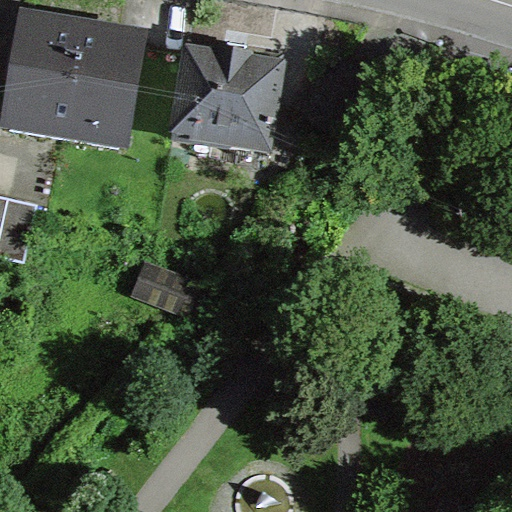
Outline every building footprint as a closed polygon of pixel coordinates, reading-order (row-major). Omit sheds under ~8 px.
[(25,21),(9,118),(83,131),(84,124),(121,130),(118,144),(122,145),(139,40),(25,21)] [(190,49),(175,138),(270,155),(284,73),(277,71),(278,64),(190,49)] [(346,146),(386,101),(341,61),(301,106),(346,146)] [(38,206),(0,197),(0,257),(26,263),(38,206)] [(195,318),(217,294),(147,266),(136,295),(195,318)]
